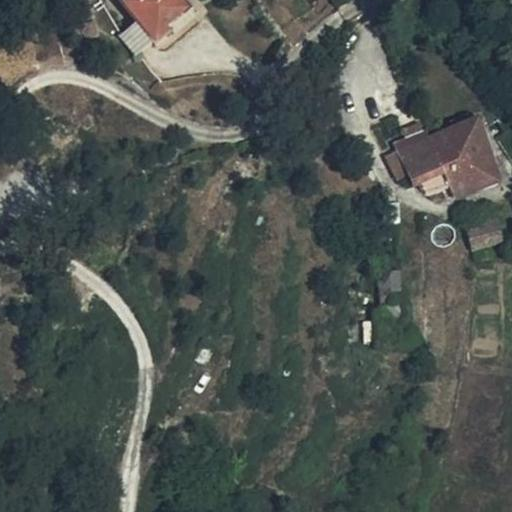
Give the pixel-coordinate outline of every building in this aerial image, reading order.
[(186,0),(125,0),(138,13),(123,28),(142,47),(158,32),(162,35),(176,21),(171,14),(186,0)] [(144,66),(152,71),(158,66),(146,51),(136,59),(144,66)] [(144,80),(152,71),(144,66),(136,59),(130,64),(144,80)] [(440,104),(393,119),(407,159),(420,154),(422,161),(449,172),(458,169),(461,178),(508,163),(489,101),(445,114),(440,104)] [(506,218),(500,194),(472,202),(477,223),(506,218)] [(413,278),(411,252),(387,255),(391,280),(413,278)] [(386,301),(387,326),(416,319),(414,295),(386,301)]
